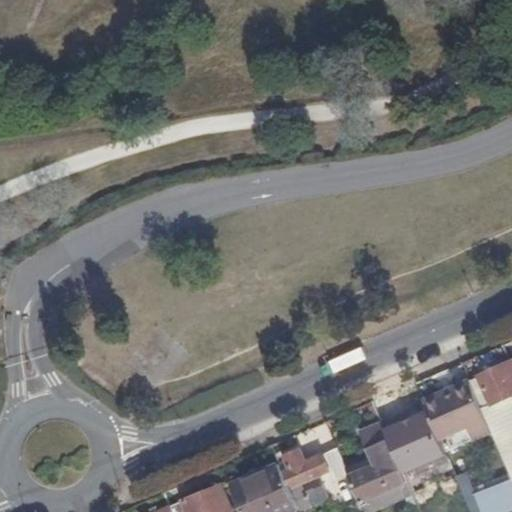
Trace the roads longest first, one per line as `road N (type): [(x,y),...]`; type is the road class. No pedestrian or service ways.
road 1 (residential): [(511,295),(189,437)]
road 2 (residential): [(101,430),(73,407),(44,406),(11,436),(9,469)]
